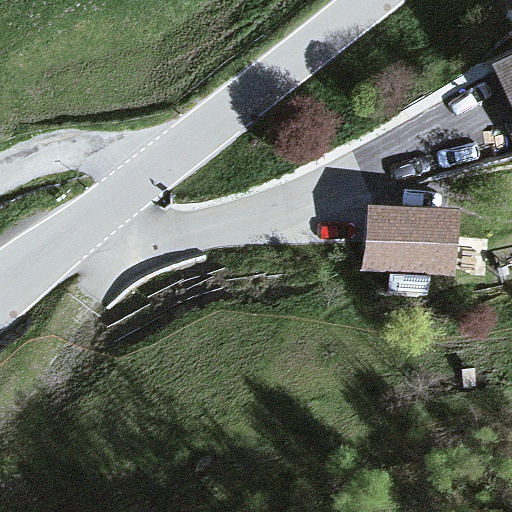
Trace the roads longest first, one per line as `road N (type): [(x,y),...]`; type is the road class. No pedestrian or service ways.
road 1 (unclassified): [(152,171),(369,0)]
road 2 (unclassified): [(0,298),(152,171)]
road 3 (unclassified): [(0,177),(70,150),(130,157),(152,171)]
